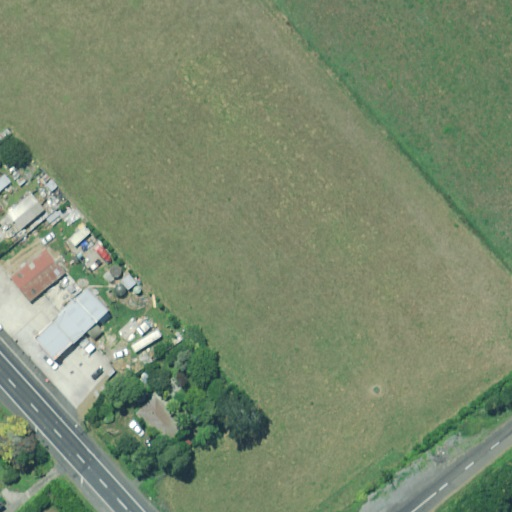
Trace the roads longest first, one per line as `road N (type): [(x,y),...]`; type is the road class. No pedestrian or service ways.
road 1 (primary): [(131,511),(0,367)]
road 2 (residential): [(511,430),(410,511)]
